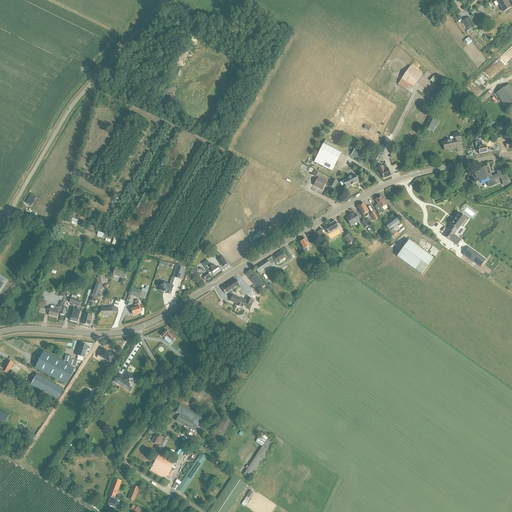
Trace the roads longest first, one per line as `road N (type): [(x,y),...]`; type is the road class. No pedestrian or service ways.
road 1 (tertiary): [(136,328),(389,183),(511,153)]
road 2 (unclassified): [(0,227),(72,105),(163,0)]
road 3 (unclassified): [(165,491),(125,462),(168,392),(136,328)]
road 4 (tertiary): [(0,331),(136,328)]
